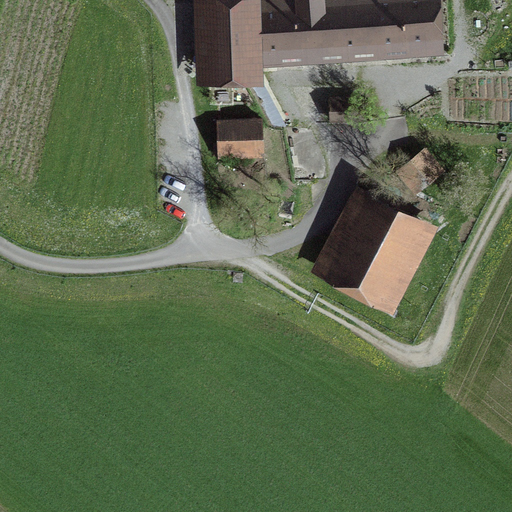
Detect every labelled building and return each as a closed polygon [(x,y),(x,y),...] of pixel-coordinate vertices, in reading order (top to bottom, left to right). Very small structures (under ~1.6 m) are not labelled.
[(206,0),(209,74),(258,73),(257,55),(254,0),(206,0)] [(432,0),(254,0),(257,55),(434,43),(432,0)] [(361,98),(331,99),(331,119),(361,119),(361,98)] [(262,118),(222,119),(223,154),(262,152),(262,118)] [(420,151),(402,166),(417,185),(436,170),(420,151)] [(367,197),(330,270),(394,303),(432,230),(367,197)] [(233,273),(233,282),(243,282),(243,273),(233,273)]
